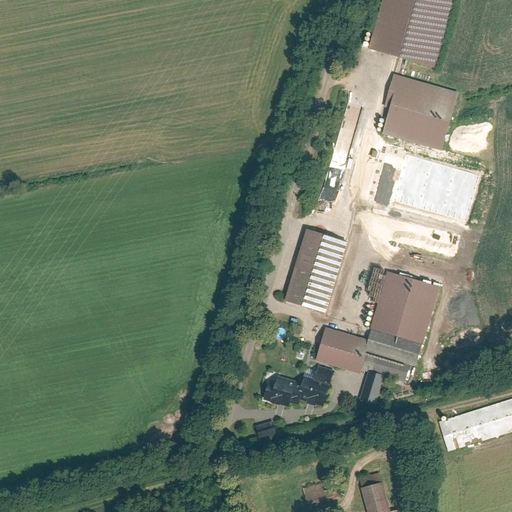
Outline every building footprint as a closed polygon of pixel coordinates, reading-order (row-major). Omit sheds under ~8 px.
[(380,0),(366,51),(431,69),(451,0),(380,0)] [(386,98),(377,134),(441,151),(456,92),(388,74),(382,97),(386,98)] [(303,233),(282,304),(323,315),(333,282),(360,290),(365,271),(338,264),(344,244),(303,233)] [(413,359),(410,358),(431,279),(413,274),(411,281),(391,275),(372,346),(325,334),(316,368),(345,376),(348,368),(406,384),(413,359)] [(292,376),(289,389),(264,383),(260,402),(293,409),(295,400),(318,405),(323,383),(292,376)] [(367,377),(360,400),(372,403),(379,380),(367,377)] [(511,403),(439,426),(447,452),(511,431),(511,403)] [(251,427),(254,442),(273,438),(270,422),(251,427)] [(331,498),(329,483),(300,487),(302,501),(331,498)] [(386,511),(378,485),(358,492),(364,511),(386,511)]
